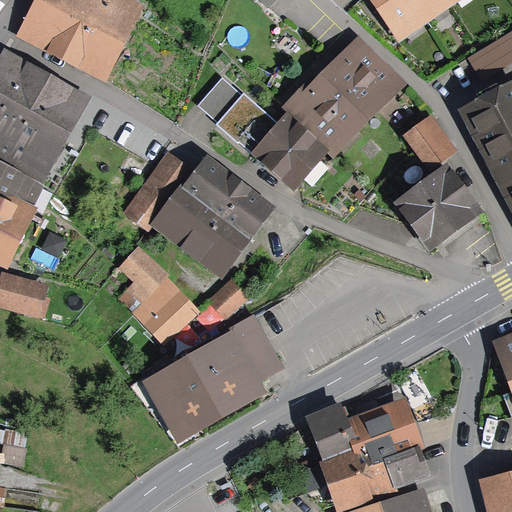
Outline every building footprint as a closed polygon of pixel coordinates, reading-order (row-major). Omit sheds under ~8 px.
[(125,44),(38,0),(33,0),(15,36),(105,82),(125,44)] [(38,0),(125,44),(145,4),(136,0),(38,0)] [(368,0),(397,42),(426,22),(410,0),(368,0)] [(410,0),(426,22),(455,3),(453,0),(410,0)] [(511,29),(467,57),(481,81),(511,62),(511,29)] [(358,33),(306,87),(356,134),(407,81),(358,33)] [(2,47),(0,51),(0,110),(64,145),(91,95),(2,47)] [(241,94),(222,77),(198,105),(217,122),(216,123),(238,143),(240,141),(293,188),(326,150),(285,111),(276,121),(243,92),(241,94)] [(511,77),(457,106),(511,209),(511,77)] [(306,87),(302,83),(280,106),(285,111),(326,150),(334,157),(356,134),(306,87)] [(0,159),(44,182),(64,145),(0,110),(0,159)] [(430,170),(457,149),(430,113),(402,134),(430,170)] [(181,189),(193,173),(166,153),(120,215),(147,234),(150,229),(147,227),(177,185),(181,189)] [(181,189),(250,239),(274,207),(205,157),(193,173),(181,189)] [(34,204),(36,199),(46,204),(52,192),(42,187),(44,182),(0,159),(0,264),(7,268),(38,206),(34,204)] [(429,250),(484,209),(453,167),(451,168),(446,161),(392,200),(429,250)] [(250,239),(181,189),(177,185),(147,227),(150,229),(220,280),(250,239)] [(72,244),(55,236),(47,253),(63,261),(72,244)] [(167,277),(170,273),(138,245),(118,268),(133,281),(149,296),(167,277)] [(45,317),(50,298),(46,296),(49,283),(1,270),(0,273),(0,307),(39,318),(40,316),(45,317)] [(201,310),(167,277),(149,296),(133,281),(116,298),(165,346),(201,310)] [(226,320),(249,297),(230,278),(206,301),(226,320)] [(261,380),(285,368),(255,316),(253,313),(225,328),(226,330),(142,379),(177,442),(267,392),(261,380)] [(511,340),(493,348),(510,390),(511,389),(511,340)] [(305,414),(323,458),(365,443),(371,460),(423,442),(406,395),(347,416),(340,399),(305,414)] [(421,449),(425,447),(423,442),(371,460),(365,443),(323,458),(319,459),(321,464),(300,471),(307,492),(327,485),(337,511),(341,511),(380,500),(399,493),(397,486),(430,474),(421,449)] [(27,448),(3,444),(0,459),(0,462),(23,467),(27,448)] [(511,511),(511,468),(478,477),(487,511),(511,511)] [(399,493),(380,500),(383,511),(433,511),(425,485),(399,493)] [(383,511),(380,500),(341,511),(383,511)]
